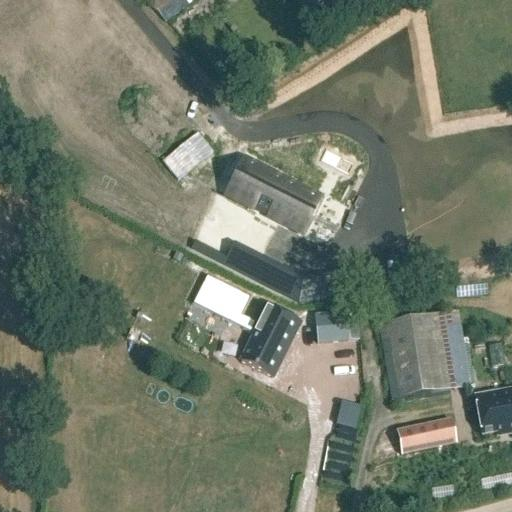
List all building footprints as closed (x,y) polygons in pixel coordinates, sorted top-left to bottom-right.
[(144,0),(165,25),(195,0),(144,0)] [(323,0),(297,0),(312,13),(323,0)] [(395,6),(252,84),(284,142),(315,125),(356,199),(442,152),(399,72),(424,58),(395,6)] [(239,161),(228,182),(250,193),(243,207),(293,232),(310,197),(239,161)] [(232,250),(224,268),(278,295),(287,278),(232,250)] [(342,275),(302,281),(305,305),(346,299),(342,275)] [(193,307),(251,335),(249,338),(253,340),(240,365),(272,380),(300,324),(265,307),(256,325),(242,318),(251,299),(250,299),(207,278),(207,277),(192,307),(193,307)] [(314,318),(317,346),(349,343),(346,315),(314,318)] [(391,402),(470,390),(457,315),(378,328),(391,402)] [(511,433),(511,437),(511,436),(511,391),(474,399),(481,438),(511,433)] [(444,449),(439,425),(396,434),(401,458),(444,449)] [(511,461),(413,472),(416,499),(497,490),(495,476),(511,474),(511,461)]
